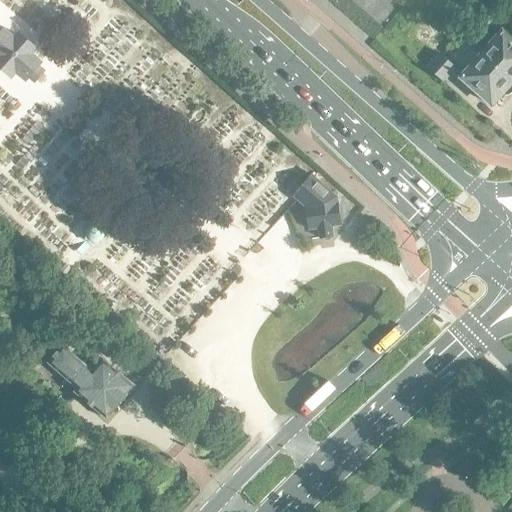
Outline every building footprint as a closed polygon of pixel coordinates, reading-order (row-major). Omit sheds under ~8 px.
[(381,0),(412,26),(419,17),(427,23),(447,0),(381,0)] [(489,0),(477,14),(493,27),(505,13),(490,0),(489,0)] [(511,80),(511,34),(500,25),(495,31),(500,35),(483,55),(511,80)] [(17,72),(25,79),(24,79),(26,80),(27,79),(29,76),(34,80),(33,81),(34,82),(35,80),(42,72),(42,73),(43,72),(42,71),(37,67),(40,64),(40,65),(41,63),(40,62),(39,62),(31,55),(32,55),(31,54),(35,49),(19,35),(15,39),(14,39),(4,31),(4,32),(0,27),(0,66),(11,76),(15,72),(16,73),(17,72)] [(441,53),(429,67),(444,81),(457,67),(441,53)] [(511,80),(483,55),(465,75),(460,70),(455,76),(471,90),(473,88),(493,105),(501,96),(502,97),(505,94),(509,94),(511,92),(511,80)] [(320,239),(331,237),(333,236),(331,226),(341,225),(336,197),(312,175),(293,196),(305,207),(309,230),(318,228),(320,239)] [(106,419),(108,417),(135,386),(103,359),(92,372),(63,346),(49,363),(78,388),(75,392),(106,419)]
